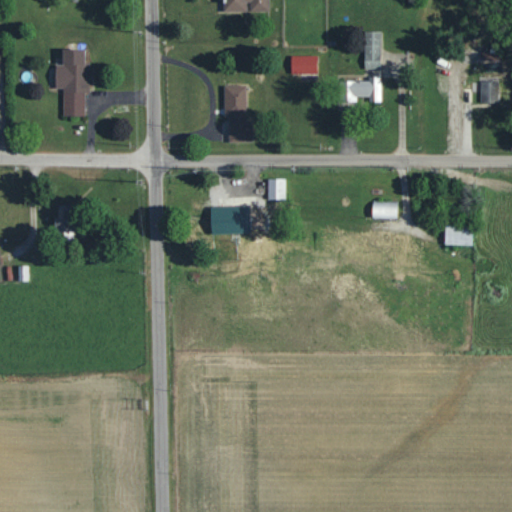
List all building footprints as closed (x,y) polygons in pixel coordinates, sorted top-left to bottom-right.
[(223,0),(223,12),(248,11),(248,13),(269,13),(268,0),(223,0)] [(381,69),(381,31),(364,31),(364,69),(381,69)] [(84,49),(62,50),(62,65),(55,65),(55,88),(63,88),(63,116),(85,116),(84,91),(89,91),(89,62),(84,62),(84,49)] [(291,74),(316,74),(316,56),(290,56),(291,74)] [(380,77),(368,77),(368,81),(344,81),(343,101),(380,102),(380,77)] [(246,85),(224,86),(224,117),(228,117),(229,142),(252,142),(252,122),(246,123),(246,85)] [(268,200),(285,200),(284,178),(267,179),(268,200)] [(396,219),(397,203),(372,201),(371,218),(396,219)] [(211,234),(250,233),(249,206),(210,207),(211,234)] [(55,209),(56,236),(74,236),(73,209),(55,209)] [(471,246),(472,226),(445,225),(444,245),(471,246)] [(18,282),(28,281),(27,266),(18,266),(18,282)]
